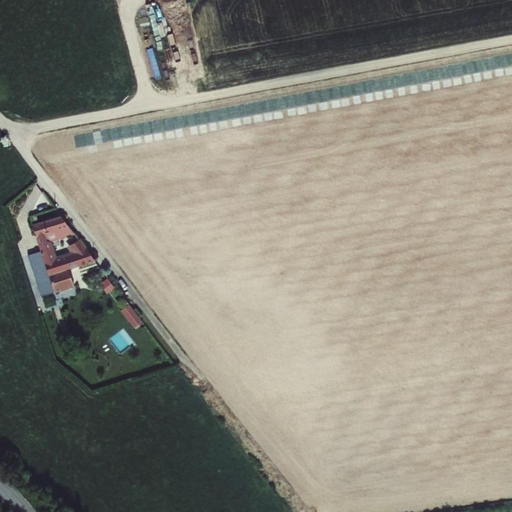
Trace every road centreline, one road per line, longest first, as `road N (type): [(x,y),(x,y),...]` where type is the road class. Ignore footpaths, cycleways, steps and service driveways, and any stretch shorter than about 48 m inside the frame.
road 1 (track): [(15,136),(511,41)]
road 2 (residential): [(302,511),(0,117)]
